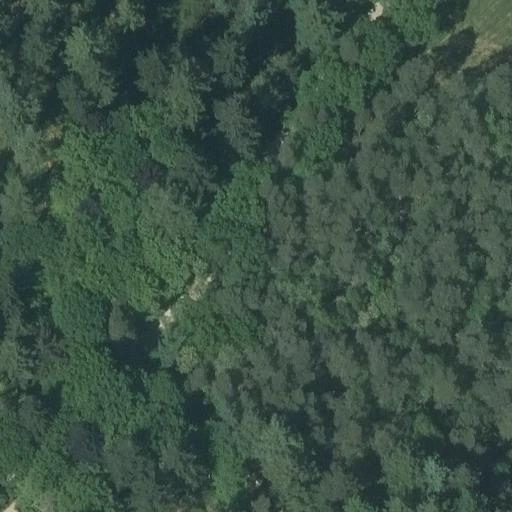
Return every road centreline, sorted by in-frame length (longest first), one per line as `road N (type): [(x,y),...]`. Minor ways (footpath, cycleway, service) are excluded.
road 1 (track): [(11,511),(147,353),(254,191),(397,0)]
road 2 (track): [(278,511),(147,353),(0,270)]
road 3 (track): [(0,111),(99,0)]
